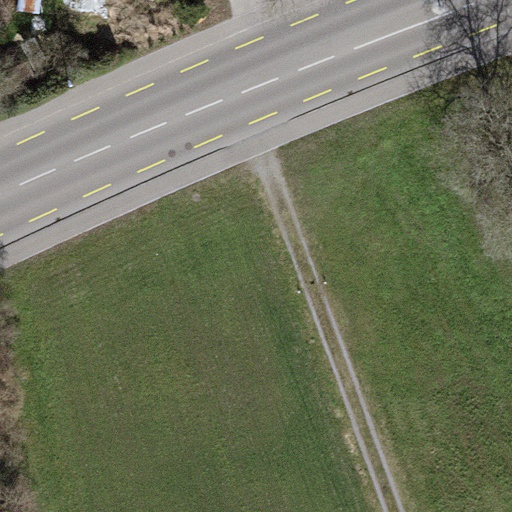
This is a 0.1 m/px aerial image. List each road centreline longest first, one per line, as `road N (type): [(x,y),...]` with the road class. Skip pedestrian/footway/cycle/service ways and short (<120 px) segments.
road 1 (primary): [(461,0),(0,194)]
road 2 (track): [(245,91),(392,511)]
